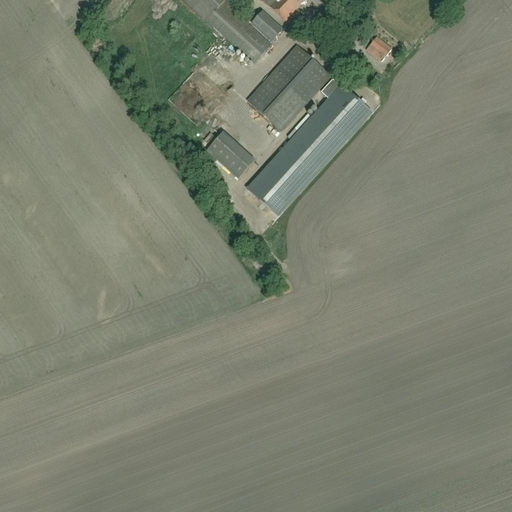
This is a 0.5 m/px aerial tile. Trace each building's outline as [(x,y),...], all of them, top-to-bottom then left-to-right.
[(183,0),(255,65),(271,47),(224,4),(226,1),(224,0),(183,0)] [(300,6),(305,0),(260,0),(286,24),(301,7),(300,6)] [(252,25),(272,43),(283,32),(263,13),(252,25)] [(352,28),(340,41),(350,49),(361,36),(352,28)] [(382,63),(392,50),(377,38),(367,51),(382,63)] [(281,133),(331,78),(297,48),(248,103),(281,133)] [(321,94),(328,100),(246,190),(278,219),(372,115),(373,114),(362,104),(341,85),(340,87),(333,80),(321,94)] [(226,133),(208,153),(239,181),(257,161),(226,133)]
